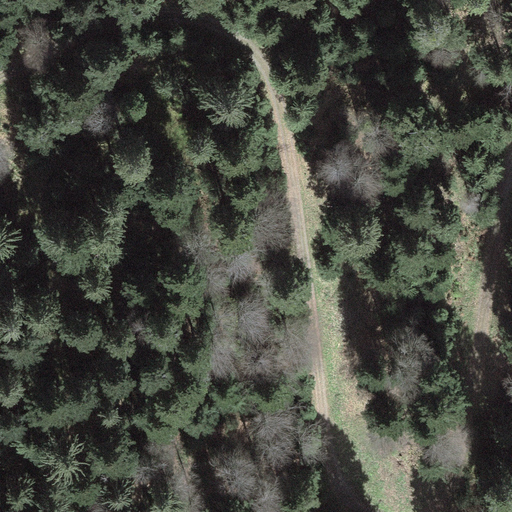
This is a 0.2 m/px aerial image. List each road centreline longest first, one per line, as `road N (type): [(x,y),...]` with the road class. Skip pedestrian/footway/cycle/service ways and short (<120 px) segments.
road 1 (track): [(376,511),(346,474),(332,434),(275,99),(255,50),(216,24),(130,15),(89,26),(0,77)]
road 2 (track): [(511,167),(476,379),(438,511)]
